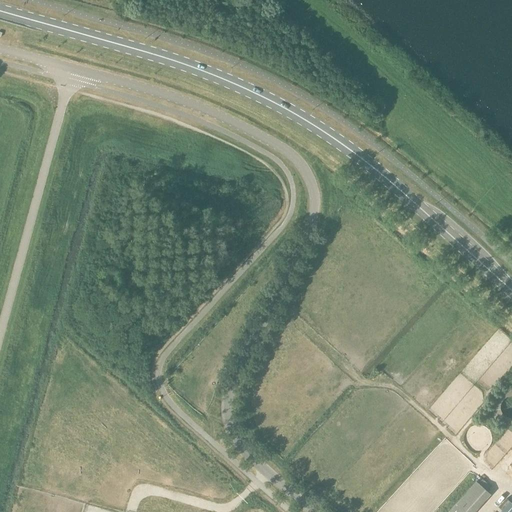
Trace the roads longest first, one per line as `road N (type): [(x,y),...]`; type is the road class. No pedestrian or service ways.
road 1 (unknown): [(286,511),(172,411),(152,381),(157,355),(279,222),(287,203),(282,183),(246,152),(185,124),(0,71)]
road 2 (unclassified): [(311,511),(243,449),(228,410),(229,387),(311,222),(313,189),(304,170),(269,140),(201,108),(0,49)]
road 3 (primary): [(511,291),(379,172),(292,112),(189,65),(0,10)]
